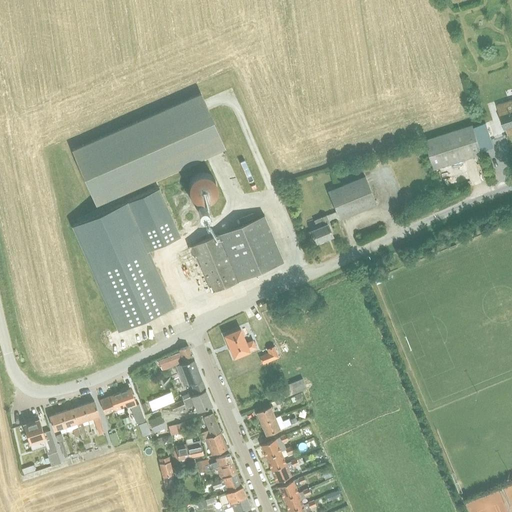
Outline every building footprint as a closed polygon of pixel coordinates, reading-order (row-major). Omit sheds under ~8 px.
[(299,125),(294,123),(314,170),(400,140),(379,91),(299,125)] [(72,149),(96,204),(224,148),(200,93),(72,149)] [(505,128),(511,125),(511,99),(497,105),(500,114),(505,128)] [(486,123),(473,127),(479,143),(491,139),(486,123)] [(434,169),(482,153),(479,143),(473,127),(473,125),(425,140),(434,169)] [(212,187),(212,185),(212,182),(211,180),(210,178),(208,176),(205,174),(202,173),(200,173),(198,173),(195,173),(191,176),(190,177),(188,180),(188,182),(187,185),(188,187),(188,189),(189,191),(191,193),(193,195),(195,196),(197,197),(199,197),(202,197),(204,196),(206,195),(208,194),(211,190),(212,187)] [(339,219),(376,203),(364,175),(327,191),(339,219)] [(158,189),(73,226),(118,329),(171,306),(147,250),(179,235),(158,189)] [(192,207),(193,204),(192,200),(191,198),(188,196),(185,196),(182,197),(179,198),(178,201),(177,204),(178,206),(179,209),(180,210),(182,211),(185,211),(188,211),(190,209),(192,207)] [(229,229),(192,245),(194,249),(211,291),(283,261),(263,215),(229,229)] [(317,242),(332,236),(327,224),(329,223),(326,215),(314,220),(317,228),(312,230),(317,242)] [(200,228),(201,225),(201,222),(199,219),(198,218),(196,217),(194,217),(191,217),(188,219),(186,221),(186,224),(186,227),(188,230),(190,232),(193,232),(196,232),(199,230),(200,228)] [(240,328),(224,335),(227,343),(230,350),(230,349),(233,357),(249,351),(249,350),(255,347),(252,340),(246,343),(240,328)] [(266,348),(268,352),(260,356),(263,363),(278,356),(274,345),(266,348)] [(193,358),(188,346),(178,349),(179,352),(175,354),(163,358),(158,361),(162,370),(176,365),(193,358)] [(193,358),(176,365),(183,386),(188,384),(190,383),(193,392),(197,390),(204,388),(205,387),(194,359),(193,358)] [(135,374),(132,375),(134,381),(138,380),(143,378),(140,372),(135,374)] [(284,396),(306,387),(302,378),(280,387),(284,396)] [(129,388),(119,392),(124,406),(129,404),(130,407),(136,423),(144,420),(138,404),(136,404),(129,388)] [(173,411),(184,406),(185,408),(194,404),(197,411),(211,405),(205,390),(191,396),(170,404),(173,411)] [(124,406),(119,392),(99,399),(104,413),(124,406)] [(300,393),(294,395),(297,402),(303,400),(300,393)] [(93,400),(82,404),(86,419),(93,417),(98,432),(103,430),(93,400)] [(86,419),(82,404),(71,408),(76,422),(80,433),(81,438),(86,436),(83,425),(81,420),(86,419)] [(261,423),(275,417),(270,406),(256,412),(261,423)] [(60,411),(65,426),(76,422),(71,408),(60,411)] [(64,426),(60,411),(49,415),(53,429),(64,426)] [(199,433),(202,439),(220,432),(212,413),(203,417),(208,429),(199,433)] [(153,432),(165,427),(160,415),(148,420),(153,432)] [(275,417),(261,423),(265,434),(279,428),(284,426),(282,420),(280,415),(275,417)] [(38,418),(22,423),(29,443),(32,451),(44,446),(47,454),(51,465),(60,462),(56,451),(49,430),(43,432),(38,418)] [(146,421),(138,424),(140,430),(148,427),(146,421)] [(76,422),(65,426),(67,430),(72,429),(74,435),(80,433),(76,422)] [(170,434),(177,433),(183,432),(182,429),(181,422),(168,426),(170,434)] [(112,445),(118,443),(114,432),(109,434),(112,445)] [(220,432),(202,439),(201,439),(202,442),(206,441),(211,455),(227,449),(220,432)] [(261,444),(265,456),(280,450),(285,448),(282,441),(288,439),(286,434),(279,436),(275,438),(261,444)] [(185,444),(188,457),(202,454),(201,445),(199,445),(198,440),(192,442),(191,438),(184,439),(185,444)] [(188,457),(185,444),(175,446),(178,459),(188,457)] [(285,462),(280,450),(265,456),(270,468),(285,462)] [(205,459),(196,461),(200,472),(207,470),(213,468),(216,467),(218,466),(232,461),(229,454),(216,458),(217,461),(209,464),(207,458),(205,459)] [(159,463),(162,476),(171,474),(172,473),(169,461),(168,461),(167,456),(158,458),(159,463)] [(298,463),(296,458),(290,460),(285,462),(270,468),(276,481),(290,475),(288,469),(292,467),(292,466),(298,463)] [(220,479),(222,478),(236,472),(232,461),(218,466),(216,467),(220,479)] [(32,465),(21,469),(23,474),(34,470),(32,465)] [(329,468),(321,471),(324,479),(332,476),(329,468)] [(211,482),(213,487),(217,486),(218,487),(220,488),(222,487),(223,490),(224,490),(225,492),(237,487),(241,486),(239,479),(236,472),(222,478),(220,479),(219,479),(211,482)] [(172,479),(171,474),(162,476),(164,488),(174,485),(173,479),(172,479)] [(283,498),(297,492),(295,486),(300,484),(300,482),(305,480),(303,475),(278,485),(283,498)] [(225,492),(218,494),(223,508),(232,505),(234,511),(235,511),(250,507),(241,486),(237,487),(225,492)] [(288,510),(302,504),(300,499),(305,497),(304,495),(310,492),(308,487),(302,490),(297,492),(283,498),(288,510)] [(214,496),(204,499),(205,500),(206,504),(216,501),(214,496)] [(288,510),(289,511),(305,511),(304,509),(309,507),(315,504),(313,499),(307,502),(302,504),(288,510)] [(205,500),(196,503),(197,507),(198,510),(207,507),(206,504),(205,500)]
